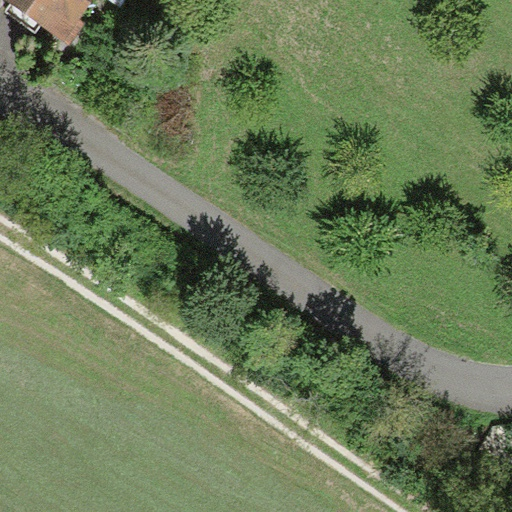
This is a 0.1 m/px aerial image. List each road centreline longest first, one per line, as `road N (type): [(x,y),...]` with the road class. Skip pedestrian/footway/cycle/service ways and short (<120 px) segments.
road 1 (residential): [(0,90),(132,167),(389,350),(479,395),(511,390)]
road 2 (track): [(0,226),(426,511)]
